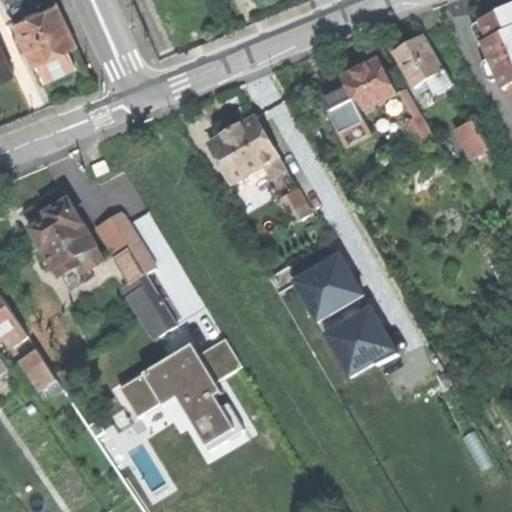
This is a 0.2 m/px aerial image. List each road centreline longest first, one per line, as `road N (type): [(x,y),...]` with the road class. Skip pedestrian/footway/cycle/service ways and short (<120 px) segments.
road 1 (unknown): [(258,50),(412,318),(417,350)]
road 2 (secondary): [(380,0),(151,90)]
road 3 (residential): [(0,157),(151,90)]
